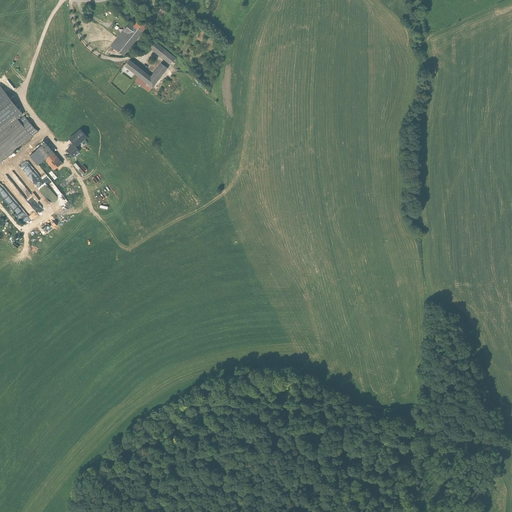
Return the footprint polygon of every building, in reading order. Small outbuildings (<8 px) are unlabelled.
[(124,56),(147,27),(138,20),(134,26),(130,23),(125,30),(123,28),(110,45),(124,56)] [(169,65),(175,58),(156,42),(158,39),(149,32),(141,42),(169,65)] [(152,89),(167,69),(161,64),(150,77),(129,61),(124,67),(137,77),(138,78),(152,89)] [(152,89),(138,78),(135,82),(149,93),(152,89)] [(26,114),(1,83),(0,84),(0,163),(35,135),(21,118),(26,114)] [(69,139),(72,143),(66,149),(74,157),(80,151),(76,147),(87,136),(80,129),(69,139)] [(74,180),(47,143),(38,150),(66,186),(74,180)] [(77,161),(75,163),(83,173),(85,172),(77,161)] [(0,182),(0,191),(23,224),(51,204),(21,163),(7,173),(26,199),(19,204),(2,181),(0,182)] [(48,176),(45,180),(49,185),(53,182),(48,176)] [(75,206),(56,185),(45,194),(52,202),(64,216),(75,206)] [(50,231),(56,226),(52,222),(46,226),(50,231)]
